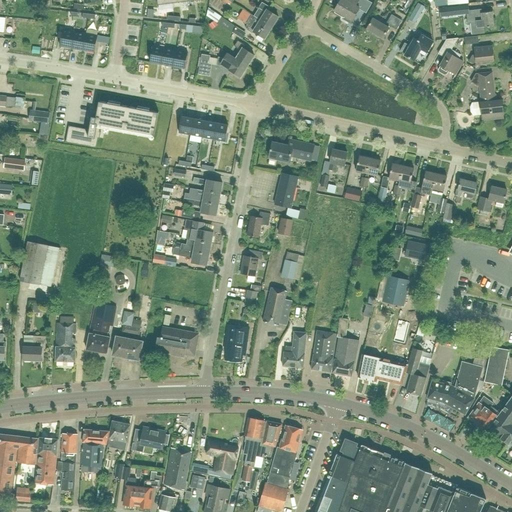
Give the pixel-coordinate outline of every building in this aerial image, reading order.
[(340,0),(335,10),(352,20),(359,8),(366,13),(372,2),(368,0),(340,0)] [(254,15),(272,27),(279,16),(268,9),(269,6),(262,2),(254,15)] [(417,3),(408,19),(415,23),(424,7),(417,3)] [(467,4),(450,6),(451,14),(468,12),(467,4)] [(492,12),(482,13),(481,9),(472,10),(473,21),(476,20),(477,29),(494,27),(492,12)] [(272,27),(254,15),(254,16),(250,13),(244,23),(247,24),(246,26),(248,28),(248,29),(253,32),(254,31),(265,38),(272,27)] [(397,29),(402,20),(392,14),(386,25),(373,18),(367,28),(384,38),(391,26),(397,29)] [(232,32),(242,39),(246,33),(236,26),(232,32)] [(74,32),(62,30),(59,46),(71,48),(74,32)] [(473,31),(473,36),(465,37),(466,44),(479,43),(478,36),(483,35),(483,30),(473,31)] [(86,34),(74,32),(71,48),(83,50),(86,34)] [(97,36),(86,34),(83,50),(95,52),(96,41),(97,36)] [(97,36),(96,41),(109,44),(110,38),(98,35),(97,36)] [(415,38),(410,46),(405,43),(400,50),(406,53),(405,55),(414,61),(421,48),(427,52),(433,42),(422,35),(419,40),(415,38)] [(449,70),(456,74),(463,61),(459,58),(461,54),(452,49),(458,38),(447,39),(438,53),(445,57),(440,65),(441,66),(439,69),(440,71),(445,74),(447,74),(449,70)] [(234,41),(227,53),(228,53),(235,58),(236,57),(237,58),(248,65),(255,55),(244,48),(244,47),(234,41)] [(153,46),(150,62),(161,64),(164,48),(153,46)] [(492,46),(474,48),(475,55),(472,55),(469,61),(473,63),(481,62),(481,65),(489,64),(489,61),(494,61),(492,46)] [(176,50),(164,48),(161,64),(173,66),(176,50)] [(188,52),(176,50),(173,66),(185,69),(188,52)] [(230,69),(241,76),(248,65),(237,58),(236,57),(235,58),(228,53),(225,57),(219,56),(217,66),(230,68),(230,69)] [(202,55),(200,62),(208,64),(210,56),(202,55)] [(463,70),(466,77),(476,73),(473,66),(463,70)] [(492,72),(475,74),(471,82),(478,86),(481,115),(482,114),(483,121),(497,119),(503,118),(501,100),(495,101),(492,72)] [(68,125),(65,142),(96,148),(98,138),(99,139),(100,132),(99,131),(100,125),(154,135),(158,112),(99,101),(96,117),(91,116),(89,129),(68,125)] [(45,123),(43,134),(47,135),(49,123),(47,123),(49,112),(35,110),(33,121),(45,123)] [(182,117),(179,133),(190,135),(193,119),(182,117)] [(205,121),(193,119),(190,135),(202,137),(205,121)] [(216,123),(205,121),(202,137),(214,139),(216,123)] [(228,125),(216,123),(214,139),(225,141),(228,125)] [(269,158),(268,164),(276,166),(277,160),(290,163),(291,157),(311,162),(315,146),(290,140),(289,146),(273,142),(269,158)] [(10,147),(0,146),(0,149),(0,154),(9,155),(10,147)] [(345,166),(348,153),(333,149),(330,162),(331,162),(329,169),(336,171),(337,164),(345,166)] [(367,173),(371,158),(360,155),(356,170),(367,173)] [(26,160),(4,157),(3,168),(24,170),(26,160)] [(371,158),(367,173),(378,175),(381,161),(371,158)] [(400,180),(403,166),(393,163),(389,178),(400,180)] [(414,168),(403,166),(400,180),(399,186),(401,186),(401,187),(415,190),(417,182),(411,180),(414,168)] [(186,171),(175,169),(174,176),(185,177),(186,171)] [(433,188),(436,174),(426,171),(421,193),(431,196),(432,193),(433,188)] [(298,177),(283,173),(275,204),(291,208),(298,177)] [(327,188),(329,176),(322,174),(320,186),(327,188)] [(432,193),(433,191),(443,193),(443,190),(447,176),(436,174),(433,188),(432,193)] [(206,190),(221,193),(223,182),(208,179),(208,180),(195,177),(194,182),(207,185),(206,190)] [(473,196),(474,193),(474,194),(477,183),(460,179),(458,189),(456,189),(455,195),(456,195),(454,202),(460,204),(461,197),(459,196),(463,191),(467,192),(466,194),(467,197),(471,198),(473,196)] [(13,185),(0,183),(0,194),(12,195),(13,185)] [(173,192),(174,185),(164,183),(163,191),(173,192)] [(336,186),(328,184),(326,192),(334,193),(336,186)] [(489,198),(486,198),(480,196),(477,209),(489,212),(492,199),(497,200),(496,205),(502,206),(503,202),(504,202),(507,190),(491,186),(489,198)] [(347,187),(344,198),(359,202),(361,191),(347,187)] [(384,203),(387,188),(380,187),(377,201),(384,203)] [(221,193),(206,190),(205,196),(192,194),(185,192),(183,201),(185,201),(186,197),(219,204),(221,193)] [(258,190),(256,196),(268,198),(269,193),(258,190)] [(413,193),(410,207),(418,209),(422,195),(413,193)] [(185,201),(183,201),(183,203),(203,207),(202,212),(217,215),(219,204),(186,197),(185,201)] [(444,214),(447,203),(447,199),(440,198),(436,212),(444,214)] [(404,203),(402,211),(408,213),(410,204),(404,203)] [(447,203),(444,214),(443,218),(451,220),(455,205),(447,203)] [(304,220),(306,210),(300,208),(297,219),(304,220)] [(176,209),(174,215),(199,220),(201,212),(190,210),(182,209),(182,211),(176,209)] [(248,235),(259,237),(261,224),(269,225),(271,214),(261,211),(260,217),(252,216),(248,235)] [(162,215),(161,222),(171,224),(173,217),(162,215)] [(289,235),(293,220),(282,218),(279,233),(289,235)] [(188,238),(197,240),(212,243),(214,232),(202,229),(204,222),(188,219),(186,227),(190,228),(188,238)] [(396,225),(394,233),(402,235),(404,227),(396,225)] [(165,246),(166,239),(156,237),(155,244),(165,246)] [(20,281),(40,285),(49,245),(42,244),(42,240),(36,239),(35,243),(28,241),(20,281)] [(197,240),(196,246),(181,244),(180,248),(210,253),(212,243),(197,240)] [(408,241),(406,253),(405,255),(425,260),(427,245),(408,241)] [(503,249),(492,245),(489,253),(500,257),(503,249)] [(210,253),(180,248),(180,249),(179,255),(193,258),(193,261),(208,264),(210,253)] [(262,259),(264,252),(250,249),(249,256),(244,255),(241,273),(256,276),(259,259),(262,259)] [(287,251),(281,276),(299,280),(305,256),(287,251)] [(105,266),(109,266),(109,277),(114,277),(115,267),(117,267),(117,258),(106,257),(105,266)] [(177,259),(166,257),(165,264),(175,266),(177,259)] [(388,275),(383,301),(391,303),(392,295),(404,297),(408,280),(388,275)] [(279,325),(287,290),(271,287),(264,321),(279,325)] [(255,306),(258,291),(248,289),(245,305),(255,306)] [(89,333),(86,349),(107,354),(110,337),(107,337),(110,325),(112,326),(116,306),(95,302),(90,328),(93,329),(92,334),(89,333)] [(254,310),(244,309),(242,317),(252,319),(254,310)] [(132,325),(134,313),(124,311),(121,324),(124,325),(123,331),(131,332),(132,325)] [(132,325),(131,332),(139,334),(140,329),(143,330),(145,322),(133,319),(134,313),(132,325)] [(169,325),(171,315),(163,314),(162,324),(169,325)] [(340,318),(338,333),(338,337),(340,337),(333,372),(352,376),(355,359),(356,359),(359,340),(346,338),(349,319),(340,318)] [(74,323),(60,322),(57,322),(56,360),(75,361),(76,338),(73,338),(73,332),(76,332),(76,323),(74,323)] [(246,348),(249,326),(228,324),(224,348),(227,348),(225,360),(242,362),(244,348),(246,348)] [(197,347),(199,333),(164,326),(162,337),(158,336),(156,350),(172,353),(172,354),(184,357),(185,353),(193,355),(195,347),(197,347)] [(337,333),(317,330),(312,369),(331,372),(337,333)] [(303,368),(305,354),(307,332),(293,331),(292,346),(285,346),(285,351),(284,351),(283,366),(303,368)] [(45,348),(46,336),(34,336),(34,347),(24,347),(23,360),(41,361),(42,347),(45,348)] [(139,359),(143,341),(117,336),(113,354),(139,359)] [(503,384),(510,349),(492,345),(485,381),(503,384)] [(413,348),(408,364),(405,373),(411,374),(412,373),(415,374),(419,362),(420,362),(423,351),(413,348)] [(402,384),(405,373),(408,364),(363,354),(358,377),(365,379),(364,382),(368,383),(369,380),(376,382),(377,378),(402,384)] [(428,397),(426,405),(439,409),(439,408),(442,410),(449,414),(453,407),(465,414),(474,398),(482,367),(462,361),(455,387),(452,385),(432,380),(427,397),(428,397)] [(412,373),(411,374),(406,392),(421,396),(429,365),(420,362),(419,362),(415,374),(412,373)] [(485,430),(496,414),(489,409),(493,402),(484,395),(469,417),(478,423),(477,425),(485,430)] [(511,396),(490,427),(502,436),(501,437),(508,443),(510,441),(511,442),(511,396)] [(245,436),(247,436),(244,453),(247,454),(245,465),(242,480),(250,482),(248,489),(255,491),(259,472),(252,471),(253,467),(256,456),(264,457),(265,456),(266,457),(267,456),(267,455),(268,454),(269,449),(267,447),(267,445),(275,447),(282,425),(267,422),(267,423),(265,422),(265,421),(248,418),(245,436)] [(126,442),(130,424),(112,420),(105,454),(110,455),(114,439),(126,442)] [(271,511),(272,510),(279,511),(281,511),(288,489),(286,489),(296,453),(295,452),(301,430),(293,428),(293,429),(286,426),(279,448),(277,447),(274,458),(269,476),(268,476),(267,479),(268,480),(267,483),(266,483),(257,511),(258,511),(271,511)] [(135,429),(131,449),(142,452),(143,444),(161,448),(162,443),(166,444),(166,445),(167,445),(169,434),(168,435),(164,434),(165,432),(144,427),(143,430),(135,429)] [(81,464),(100,465),(101,465),(103,443),(106,444),(109,431),(84,429),(82,442),(81,464)] [(35,463),(38,438),(0,433),(0,491),(10,493),(15,461),(35,463)] [(63,433),(62,451),(61,460),(65,460),(65,462),(76,462),(76,452),(77,433),(63,433)] [(53,484),(57,441),(40,439),(36,482),(53,484)] [(232,475),(238,447),(209,441),(206,454),(217,456),(214,471),(232,475)] [(337,453),(313,511),(479,511),(486,499),(457,487),(457,485),(432,475),(432,473),(361,445),(360,448),(357,446),(357,445),(346,441),(342,452),(343,452),(342,456),(337,454),(338,453),(337,453)] [(183,489),(191,452),(170,447),(163,484),(183,489)] [(74,490),(76,462),(65,462),(64,462),(63,468),(62,485),(61,485),(61,489),(74,490)] [(125,479),(125,483),(125,488),(126,488),(126,489),(124,490),(124,493),(125,494),(124,505),(133,506),(133,503),(138,503),(140,487),(135,486),(136,478),(128,478),(130,467),(123,467),(123,465),(116,464),(114,478),(125,479)] [(192,474),(190,487),(202,489),(205,477),(192,474)] [(155,476),(154,481),(145,479),(144,487),(140,487),(138,503),(142,504),(142,507),(150,508),(153,486),(160,487),(161,476),(155,476)] [(213,511),(219,487),(208,485),(206,494),(208,495),(204,511),(213,511)] [(32,488),(17,487),(16,501),(31,502),(32,488)] [(219,487),(213,511),(221,511),(225,499),(228,500),(230,490),(219,487)] [(172,511),(176,497),(162,494),(159,508),(172,511)]
